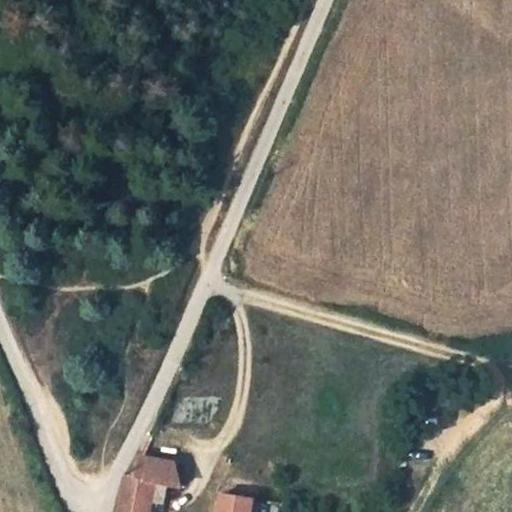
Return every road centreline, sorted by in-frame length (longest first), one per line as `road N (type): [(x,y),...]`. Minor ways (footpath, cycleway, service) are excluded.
road 1 (unclassified): [(329,0),(105,511)]
road 2 (unclassified): [(84,511),(0,330)]
